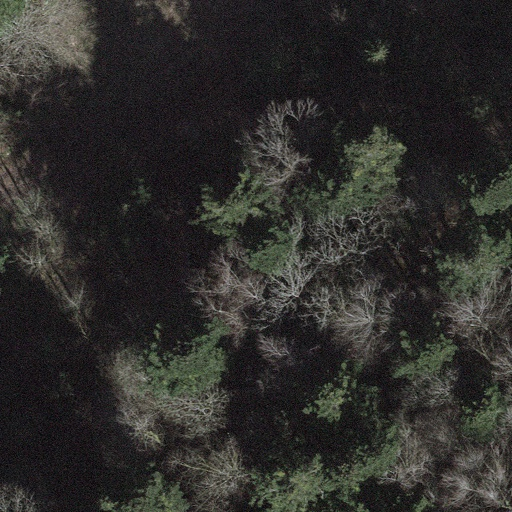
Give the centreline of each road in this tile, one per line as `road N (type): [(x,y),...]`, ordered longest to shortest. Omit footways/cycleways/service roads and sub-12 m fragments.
road 1 (track): [(96,113),(422,116),(487,135),(511,127)]
road 2 (track): [(331,0),(0,168)]
